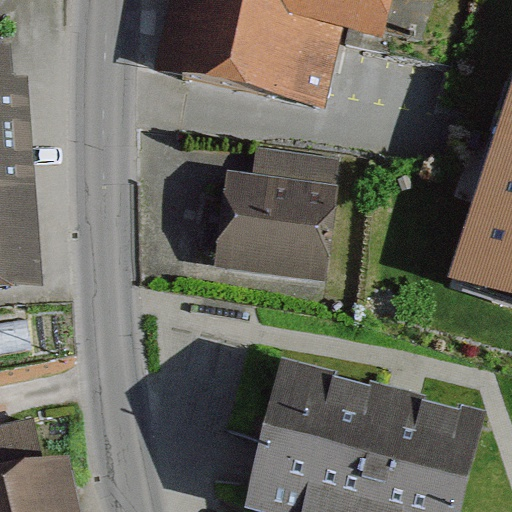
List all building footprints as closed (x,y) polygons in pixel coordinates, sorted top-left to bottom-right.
[(178,0),(160,82),(328,118),(346,36),(388,45),(397,0),(178,0)] [(0,294),(42,291),(18,54),(0,55),(0,294)] [(511,104),(457,273),(511,290),(511,104)] [(355,186),(231,173),(220,271),(344,284),(355,186)] [(455,511),(478,426),(286,375),(249,511),(455,511)] [(0,511),(77,511),(67,466),(0,481),(0,511)]
